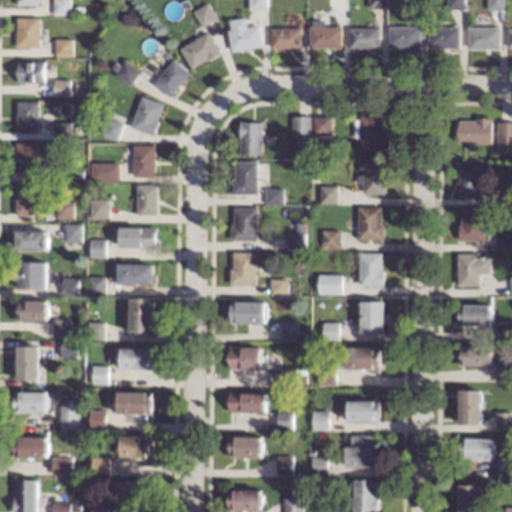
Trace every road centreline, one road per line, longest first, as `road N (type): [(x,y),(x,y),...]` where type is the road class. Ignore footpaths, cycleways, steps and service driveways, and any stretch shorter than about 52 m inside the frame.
road 1 (residential): [(424,85),(422,511)]
road 2 (residential): [(211,112),(198,138),(191,511)]
road 3 (residential): [(211,112),(246,88),(269,85),(511,85)]
